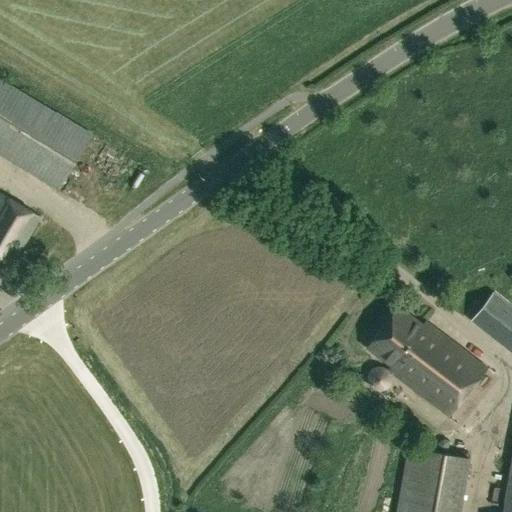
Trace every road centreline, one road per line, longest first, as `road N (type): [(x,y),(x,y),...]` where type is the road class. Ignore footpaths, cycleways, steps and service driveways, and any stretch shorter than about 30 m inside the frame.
road 1 (tertiary): [(0,335),(332,96),(497,0)]
road 2 (unknown): [(223,172),(372,251),(486,343),(499,381),(471,511)]
